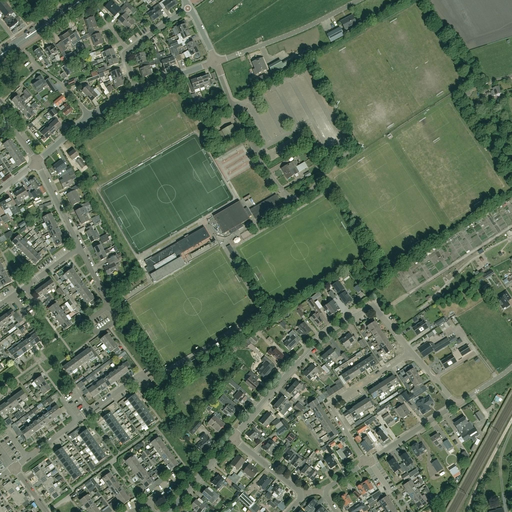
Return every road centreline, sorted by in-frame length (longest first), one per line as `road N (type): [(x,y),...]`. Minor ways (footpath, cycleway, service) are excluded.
road 1 (residential): [(232,438),(316,342),(371,305)]
road 2 (residential): [(367,461),(334,403),(412,352)]
road 3 (residential): [(14,467),(142,372)]
road 4 (residential): [(289,202),(231,107),(215,62)]
road 5 (residential): [(215,62),(359,0)]
